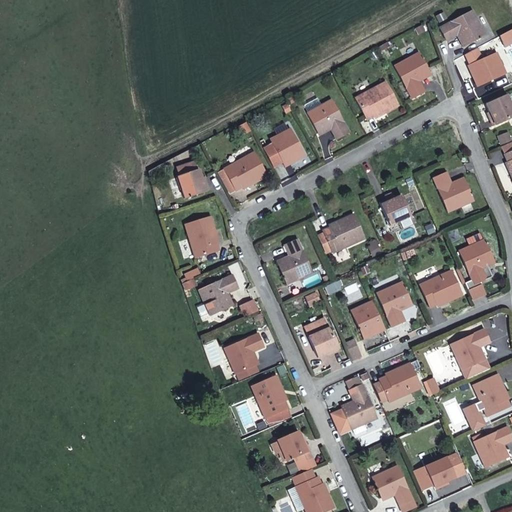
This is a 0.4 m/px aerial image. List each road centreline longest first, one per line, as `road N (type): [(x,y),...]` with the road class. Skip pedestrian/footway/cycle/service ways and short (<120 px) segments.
road 1 (residential): [(511,254),(453,105),(236,223),(308,388)]
road 2 (residential): [(308,388),(511,297)]
road 3 (residential): [(308,388),(363,511)]
